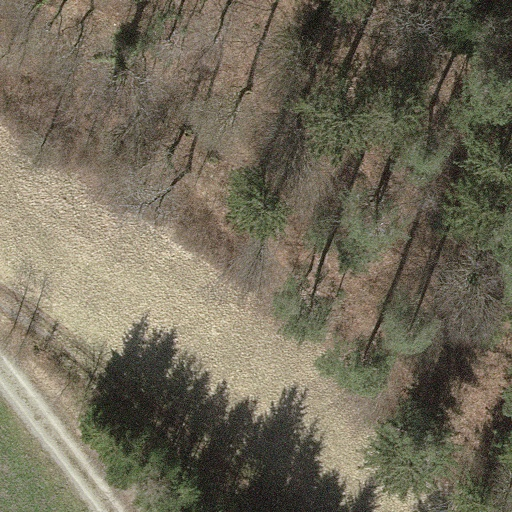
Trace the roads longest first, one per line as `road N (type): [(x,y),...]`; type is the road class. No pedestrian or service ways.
road 1 (track): [(0,294),(68,335),(274,511)]
road 2 (track): [(113,511),(0,366)]
